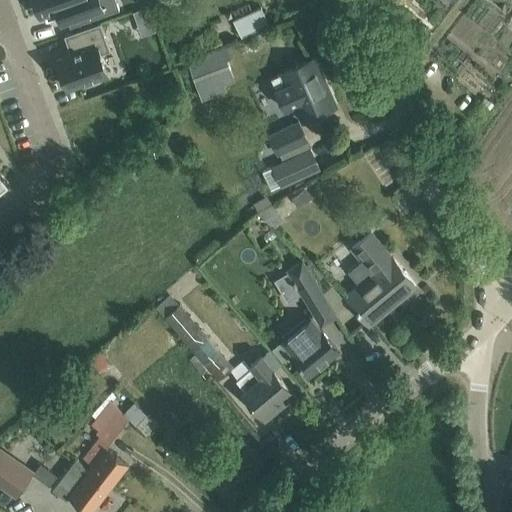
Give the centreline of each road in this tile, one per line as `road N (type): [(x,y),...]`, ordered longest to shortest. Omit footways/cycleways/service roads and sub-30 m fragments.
road 1 (unclassified): [(498,311),(352,0)]
road 2 (tertiary): [(268,511),(349,433),(478,333)]
road 3 (residential): [(5,24),(56,176),(0,221)]
road 4 (unclassified): [(490,511),(479,467),(478,333)]
